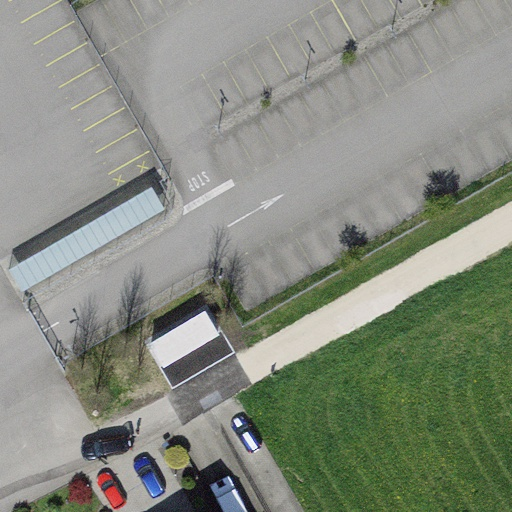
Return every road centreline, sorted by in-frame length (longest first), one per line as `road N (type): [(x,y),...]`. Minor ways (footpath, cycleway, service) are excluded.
road 1 (track): [(210,387),(511,220)]
road 2 (residential): [(0,485),(210,387)]
road 3 (unknown): [(0,95),(143,63)]
